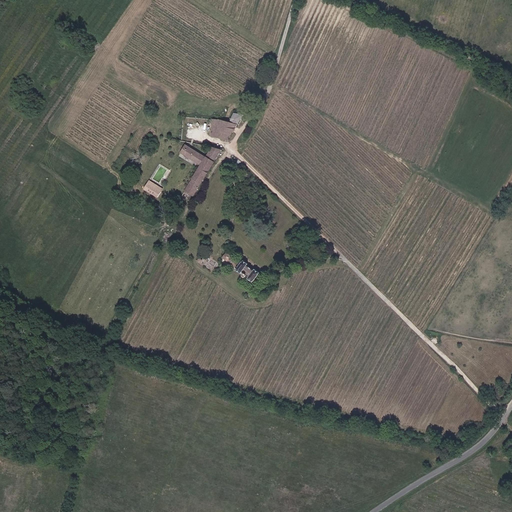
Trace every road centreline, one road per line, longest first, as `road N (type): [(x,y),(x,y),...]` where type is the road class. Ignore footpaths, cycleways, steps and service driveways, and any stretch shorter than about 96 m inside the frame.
road 1 (unclassified): [(383,511),(483,444),(511,402)]
road 2 (unknown): [(228,146),(266,90),(296,0)]
